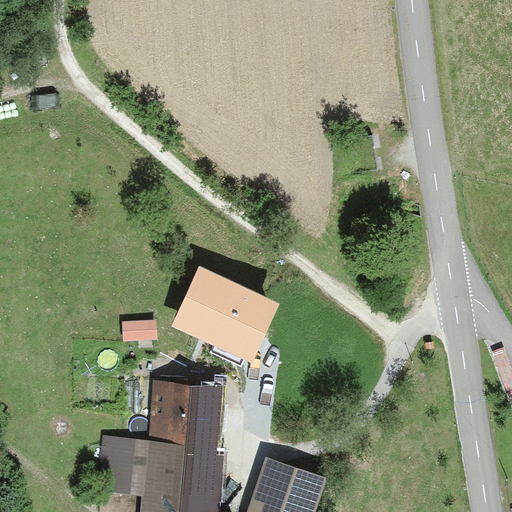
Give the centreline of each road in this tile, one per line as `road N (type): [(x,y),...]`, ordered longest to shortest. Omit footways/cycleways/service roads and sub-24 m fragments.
road 1 (track): [(53,0),(55,41),(91,100),(222,210),(389,330),(456,317)]
road 2 (tertiary): [(485,511),(446,255)]
road 3 (tertiary): [(446,255),(408,0)]
road 4 (unknown): [(389,330),(372,364),(328,413),(274,427),(218,393)]
